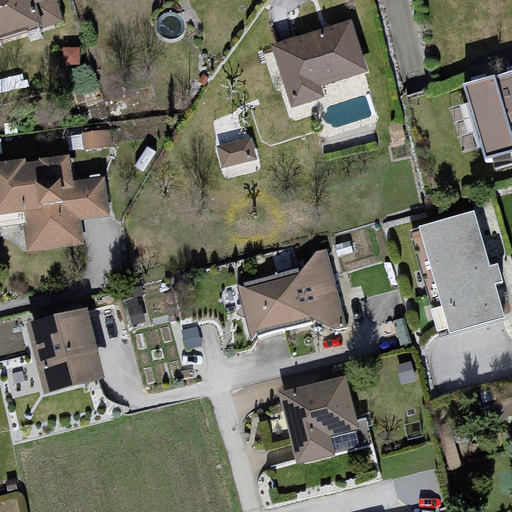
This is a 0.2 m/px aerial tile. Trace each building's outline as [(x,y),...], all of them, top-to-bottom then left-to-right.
[(48,0),(0,0),(0,42),(56,28),(48,0)] [(349,23),(268,50),(288,111),(319,101),(320,88),(366,75),(349,23)] [(511,77),(458,92),(479,166),(511,155),(511,77)] [(253,133),(216,141),(223,173),(260,165),(253,133)] [(65,161),(0,167),(0,218),(19,216),(21,255),(81,249),(76,222),(106,220),(102,181),(68,186),(65,161)] [(471,217),(413,233),(442,342),(500,326),(491,291),(502,288),(497,270),(486,273),(471,217)] [(297,276),(233,288),(249,339),(310,322),(331,333),(345,331),(324,253),(312,258),(297,276)] [(79,315),(18,330),(34,398),(94,382),(79,315)] [(342,381),(273,396),(293,468),(329,459),(322,439),(354,432),(342,381)]
